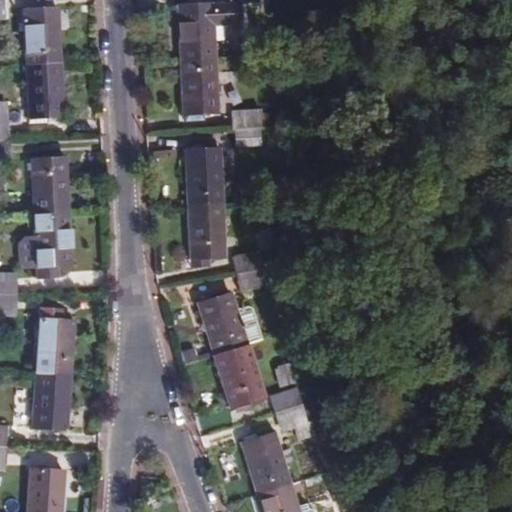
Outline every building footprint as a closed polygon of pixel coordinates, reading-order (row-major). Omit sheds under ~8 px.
[(177,64),(213,62),(211,26),(238,24),(237,1),(227,2),(174,5),(177,64)] [(19,13),(24,68),(58,65),(54,10),(19,13)] [(216,111),(213,62),(177,64),(179,113),(216,111)] [(58,65),(24,68),(28,124),(63,121),(58,65)] [(184,205),(219,204),(217,148),(182,150),(184,205)] [(26,173),(31,228),(64,225),(60,171),(33,175),(26,173)] [(222,258),(219,204),(184,205),(187,260),(222,258)] [(64,225),(31,228),(33,251),(18,253),(21,270),(35,273),(37,282),(56,281),(57,272),(67,272),(64,225)] [(233,272),(267,265),(263,249),(230,256),(233,272)] [(271,281),(267,265),(233,272),(237,288),(271,281)] [(0,302),(13,302),(13,282),(0,282),(0,302)] [(194,303),(210,356),(243,346),(260,341),(250,308),(235,313),(229,292),(194,303)] [(0,302),(0,318),(14,318),(13,302),(0,302)] [(36,322),(32,378),(64,380),(67,324),(36,322)] [(243,346),(210,356),(224,404),(258,393),(243,346)] [(64,380),(32,378),(30,427),(61,429),(64,380)] [(267,396),(272,412),(299,403),(294,386),(267,396)] [(299,403),(272,412),(278,429),(289,425),(295,441),(316,434),(311,419),(305,421),(299,403)] [(236,443),(253,498),(288,487),(271,431),(236,443)] [(23,511),(59,511),(61,470),(25,469),(23,511)] [(288,487),(253,498),(257,511),(307,511),(305,503),(295,506),(288,487)]
